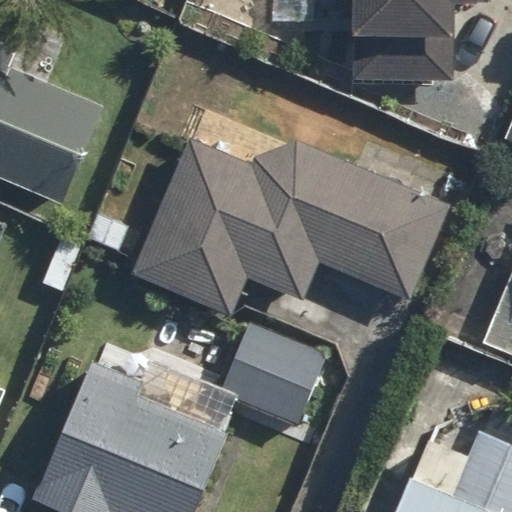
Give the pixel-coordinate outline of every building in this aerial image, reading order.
[(367,0),(367,18),(363,18),(362,74),(462,76),(463,25),(468,25),(468,0),(367,0)] [(0,168),(71,199),(111,105),(16,65),(25,46),(0,35),(0,168)] [(511,118),(503,140),(511,143),(511,118)] [(261,158),(197,132),(140,271),(240,311),(255,274),(311,297),(327,258),(420,296),(458,199),(305,134),(264,151),(261,158)] [(325,354),(250,325),(223,394),(298,423),(325,354)] [(146,374),(100,356),(45,495),(89,511),(202,511),(233,433),(138,396),(146,374)] [(0,417),(13,386),(0,380),(0,417)] [(478,452),(434,434),(401,511),(511,511),(511,432),(490,424),(478,452)]
